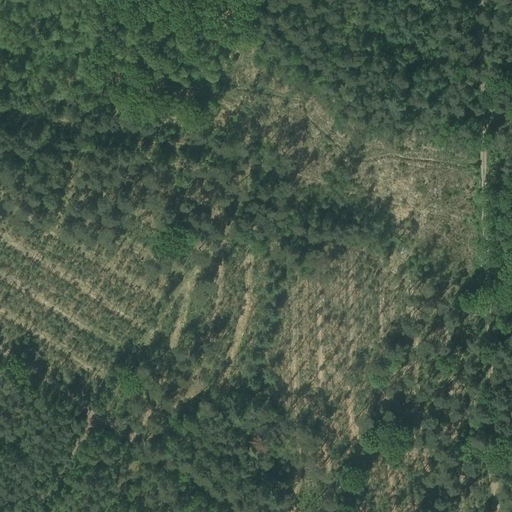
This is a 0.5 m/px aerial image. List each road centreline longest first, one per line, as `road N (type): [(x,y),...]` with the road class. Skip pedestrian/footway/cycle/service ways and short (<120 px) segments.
road 1 (track): [(476,0),(489,511)]
road 2 (track): [(250,511),(103,417)]
road 3 (track): [(103,417),(0,350)]
